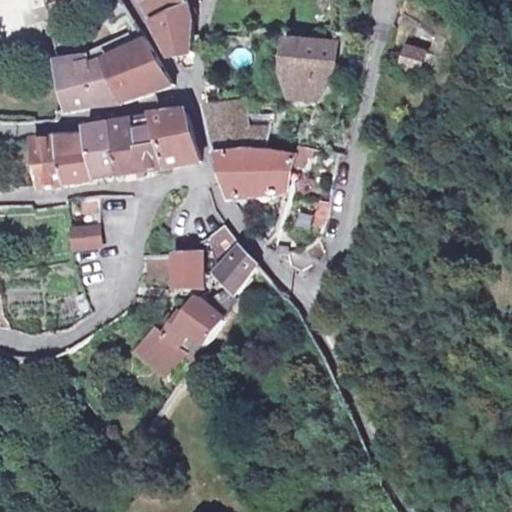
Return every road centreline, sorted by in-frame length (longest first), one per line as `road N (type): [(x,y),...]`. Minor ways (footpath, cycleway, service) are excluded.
road 1 (residential): [(307,299),(333,263),(377,0)]
road 2 (residential): [(0,341),(53,345),(102,315),(117,299),(138,201),(154,183)]
road 3 (unclassified): [(307,299),(427,511)]
road 4 (residential): [(189,96),(0,132)]
road 5 (residential): [(214,173),(230,214),(307,299)]
road 6 (residential): [(154,183),(0,200)]
